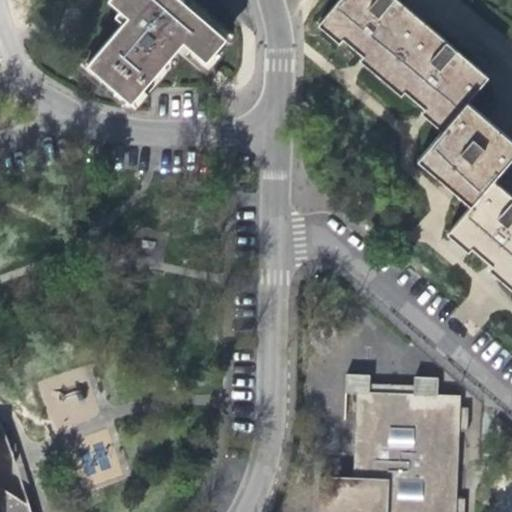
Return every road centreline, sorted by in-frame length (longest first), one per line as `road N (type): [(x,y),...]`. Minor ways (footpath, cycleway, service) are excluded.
road 1 (residential): [(274,243),(333,240),(511,392)]
road 2 (residential): [(274,243),(268,404),(258,471),(240,511)]
road 3 (residential): [(277,91),(185,127),(47,115)]
road 4 (residential): [(277,91),(274,243)]
